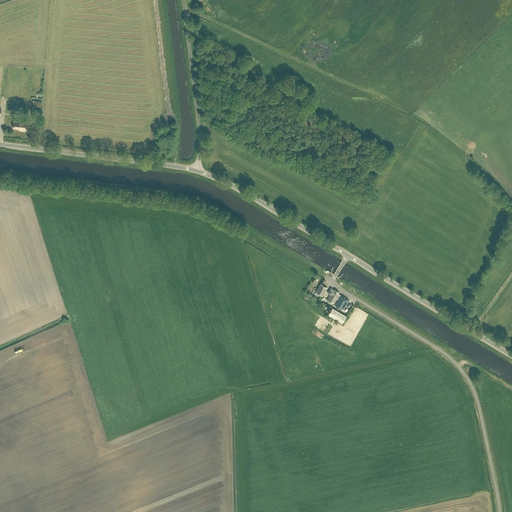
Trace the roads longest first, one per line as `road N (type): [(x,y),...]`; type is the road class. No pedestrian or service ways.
road 1 (track): [(331,281),(200,201),(0,174)]
road 2 (unclassified): [(499,511),(464,374),(442,351),(331,281),(347,255)]
road 3 (unclassified): [(197,170),(0,143)]
road 4 (unclassified): [(511,356),(347,255)]
road 5 (unclassified): [(347,255),(197,170)]
road 6 (unclassified): [(197,170),(182,0)]
